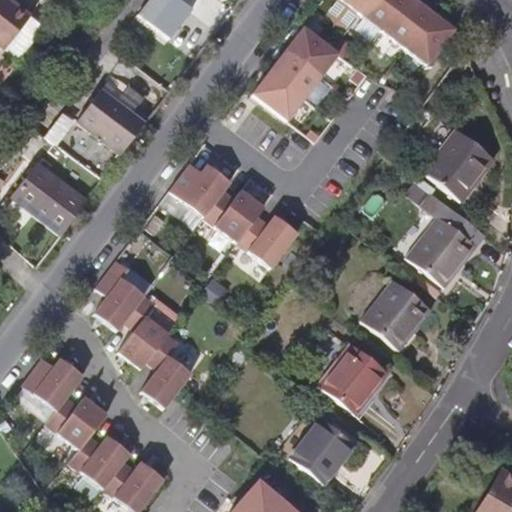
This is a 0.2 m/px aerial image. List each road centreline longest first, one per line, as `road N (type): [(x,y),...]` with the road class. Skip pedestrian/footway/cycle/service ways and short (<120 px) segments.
road 1 (residential): [(36,299),(193,469),(164,511)]
road 2 (residential): [(185,118),(285,192),(365,96)]
road 3 (residential): [(36,299),(185,118)]
road 4 (residential): [(185,118),(281,0)]
road 5 (unclassified): [(454,394),(371,511)]
